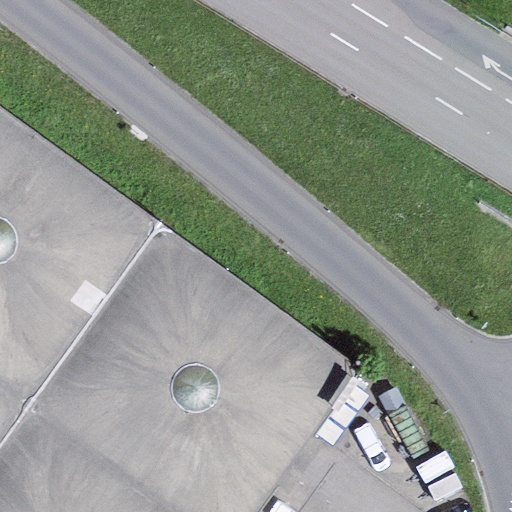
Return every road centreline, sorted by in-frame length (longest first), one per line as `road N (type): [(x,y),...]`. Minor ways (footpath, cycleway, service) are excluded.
road 1 (primary): [(14,0),(196,137),(437,349),(511,428)]
road 2 (primary): [(272,0),(503,134)]
road 3 (primary): [(503,134),(408,21),(380,0)]
